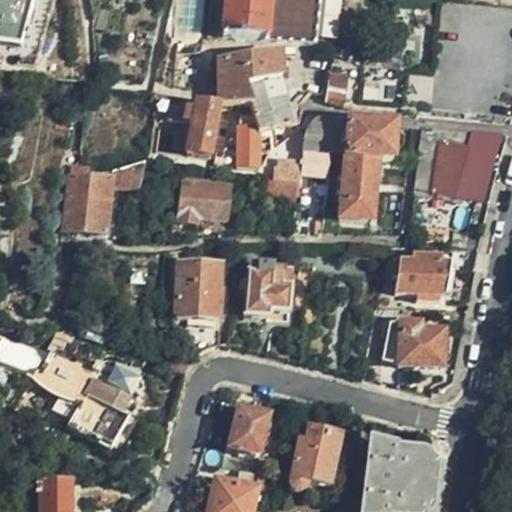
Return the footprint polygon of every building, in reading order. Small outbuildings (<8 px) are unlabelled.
[(0,0),(0,44),(19,49),(31,0),(0,0)] [(327,31),(328,0),(224,0),(223,16),(209,15),(207,37),(314,46),(316,30),(327,31)] [(218,65),(218,107),(246,106),(250,106),(251,88),(280,79),(278,56),(218,65)] [(299,125),(301,107),(287,103),(280,79),(251,88),(250,106),(246,106),(253,129),(255,137),(258,136),(299,125)] [(323,104),(343,111),(347,81),(327,79),(323,104)] [(218,107),(195,103),(194,112),(185,111),(182,128),(191,130),(186,157),(207,160),(218,107)] [(308,126),(307,127),(304,131),(303,135),(301,153),(328,156),(342,157),(341,161),(375,164),(389,165),(391,148),(393,129),(353,125),(341,121),(317,121),(315,121),(313,122),(312,122),(310,123),(309,125),(308,126)] [(255,137),(253,129),(235,129),(237,171),(257,171),(258,136),(255,137)] [(430,143),(431,132),(419,131),(412,198),(428,200),(437,144),(430,143)] [(428,200),(455,201),(470,149),(466,148),(469,136),(431,132),(430,143),(437,144),(428,200)] [(480,205),(494,139),(469,136),(466,148),(470,149),(455,201),(480,205)] [(328,156),(301,153),(300,172),(299,185),(298,206),(294,206),(294,209),(308,211),(311,180),(327,181),(328,156)] [(369,226),(375,164),(341,161),(337,223),(369,226)] [(90,175),(89,178),(88,182),(112,184),(111,188),(136,192),(139,167),(108,174),(90,175)] [(282,183),(285,170),(268,168),(265,181),(282,183)] [(79,177),(81,170),(71,169),(69,179),(88,182),(89,178),(79,177)] [(299,185),(300,172),(285,170),(282,183),(299,185)] [(88,182),(69,179),(63,231),(62,241),(68,242),(72,242),(72,235),(103,239),(111,188),(112,184),(88,182)] [(298,206),(299,185),(282,183),(265,181),(259,180),(256,203),(294,206),(298,206)] [(197,222),(224,225),(228,192),(212,191),(213,184),(185,181),(184,188),(181,187),(176,226),(195,227),(197,222)] [(316,237),(324,237),(325,222),(317,222),(316,237)] [(446,284),(449,268),(438,268),(438,261),(410,260),(409,266),(392,265),(392,282),(396,282),(393,299),(443,300),(446,284)] [(286,317),(292,273),(273,271),(274,267),(257,266),(257,268),(249,268),(243,318),(268,321),(269,315),(286,317)] [(218,296),(220,270),(178,268),(175,316),(178,317),(178,321),(213,323),(215,297),(218,296)] [(325,293),(327,277),(307,275),(304,309),(312,309),(314,292),(325,293)] [(384,362),(388,329),(383,328),(378,361),(384,362)] [(388,328),(388,329),(384,362),(383,369),(440,371),(441,355),(442,335),(418,335),(418,328),(388,328)] [(0,353),(29,364),(35,348),(3,337),(0,345),(0,353)] [(173,338),(154,366),(157,367),(182,380),(187,369),(189,366),(191,364),(193,361),(173,338)] [(110,458),(129,423),(120,416),(134,389),(125,382),(128,375),(108,363),(81,408),(87,413),(74,437),(110,458)] [(182,380),(157,367),(147,385),(177,402),(182,380)] [(261,457),(269,419),(236,413),(226,453),(255,459),(261,457)] [(307,432),(304,444),(303,452),(296,450),(289,485),(290,490),(294,493),(298,494),(303,493),(306,488),(328,491),(339,440),(307,432)] [(427,473),(426,462),(424,460),(422,458),(420,456),(418,456),(415,456),(392,455),(391,450),(371,446),(362,511),(419,511),(420,506),(428,505),(429,492),(431,474),(427,473)] [(71,511),(71,482),(41,482),(40,511),(71,511)] [(251,511),(256,494),(215,485),(208,511),(251,511)]
